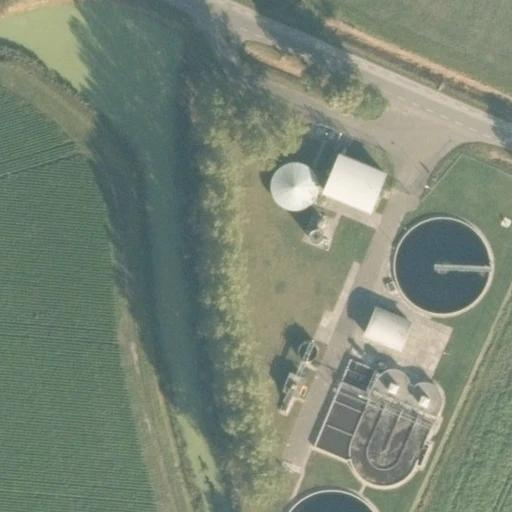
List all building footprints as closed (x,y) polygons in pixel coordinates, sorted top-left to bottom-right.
[(383,171),(340,154),(325,191),(368,209),(383,171)] [(272,183),(273,193),(278,201),(287,206),(296,208),(306,206),(314,200),(319,193),(320,184),(318,175),(313,167),(305,162),(296,160),(287,162),(279,167),(274,174),(272,183)] [(309,232),(309,236),(312,240),(316,241),(321,239),(323,234),(322,230),(319,227),(315,226),(311,228),(309,232)] [(366,334),(398,347),(409,321),(377,308),(366,334)] [(398,368),(392,367),(385,369),(379,373),(377,375),(372,388),(436,415),(441,402),(442,399),(441,392),(438,387),(434,383),(429,381),(426,380),(420,380),(414,382),(410,381),(407,375),(403,371),(398,368)] [(282,389),(297,396),(305,377),(289,371),(282,389)]
